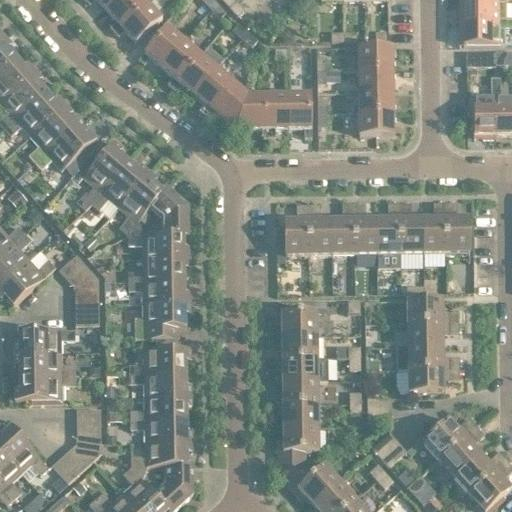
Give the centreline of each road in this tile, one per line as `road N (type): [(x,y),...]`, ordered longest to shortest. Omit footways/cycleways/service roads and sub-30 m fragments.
road 1 (residential): [(241,499),(230,172)]
road 2 (residential): [(230,172),(94,72),(26,0)]
road 3 (residential): [(511,433),(507,170)]
road 4 (residential): [(230,172),(431,169)]
road 5 (residential): [(429,0),(431,169)]
